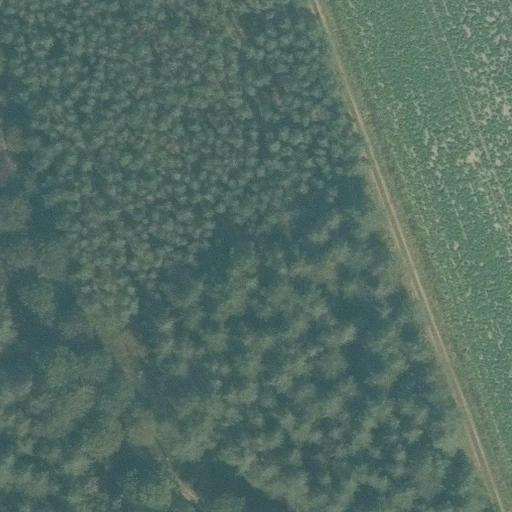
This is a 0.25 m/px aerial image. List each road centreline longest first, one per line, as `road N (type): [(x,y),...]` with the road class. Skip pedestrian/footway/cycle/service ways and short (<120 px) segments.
road 1 (track): [(302,0),(486,511)]
road 2 (track): [(0,110),(98,418),(203,511)]
